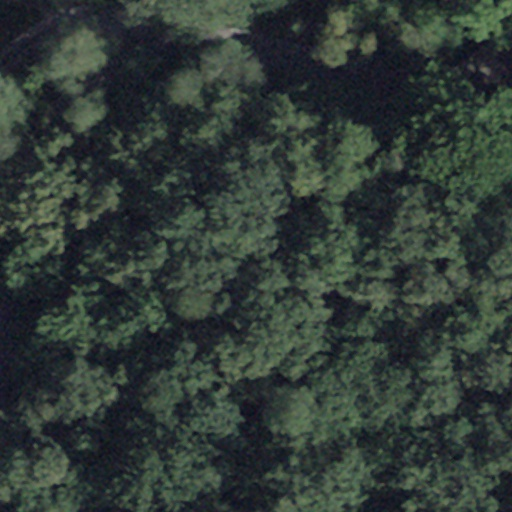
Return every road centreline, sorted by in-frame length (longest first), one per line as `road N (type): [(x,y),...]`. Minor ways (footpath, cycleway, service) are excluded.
road 1 (unclassified): [(511,58),(432,89),(194,34),(157,36),(88,88),(25,156),(2,207),(0,255)]
road 2 (track): [(157,36),(105,33),(0,103)]
